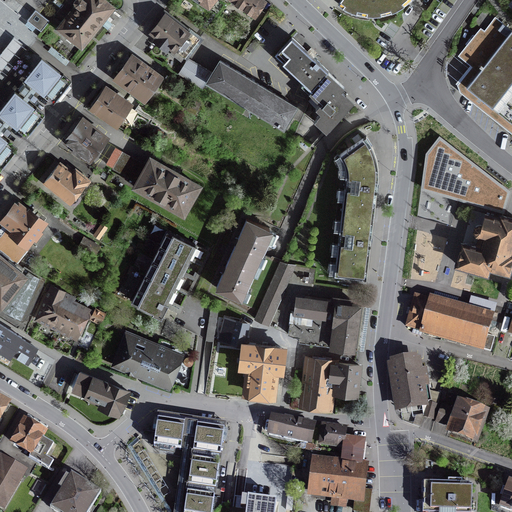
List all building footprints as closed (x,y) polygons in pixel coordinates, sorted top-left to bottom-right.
[(118,8),(107,0),(79,0),(56,28),(84,50),(118,8)] [(263,2),(260,0),(234,0),(255,13),(263,2)] [(342,0),(339,4),(352,12),(372,16),(393,12),(409,2),(411,0),(342,0)] [(28,17),(41,28),(50,18),(36,7),(28,17)] [(200,36),(168,12),(150,36),(181,59),(200,36)] [(511,26),(509,25),(503,20),(494,31),(489,27),(464,58),(473,64),(479,69),(463,90),(475,99),(495,115),(511,128),(511,26)] [(275,56),(312,88),(328,70),(291,37),(275,56)] [(163,68),(131,46),(114,71),(145,93),(163,68)] [(301,96),(219,52),(205,79),(287,123),(301,96)] [(191,81),(200,65),(188,58),(179,74),(191,81)] [(64,75),(42,59),(25,82),(47,98),(64,75)] [(346,85),(328,70),(312,88),(323,98),(312,111),(331,129),(356,100),(343,88),(346,85)] [(134,97),(105,77),(89,101),(117,120),(134,97)] [(36,109),(17,93),(0,113),(0,116),(18,131),(36,109)] [(198,105),(191,101),(188,106),(195,111),(198,105)] [(110,128),(82,109),(64,134),(92,154),(110,128)] [(345,178),(342,208),(373,212),(379,172),(375,151),(367,135),(340,154),(345,166),(345,178)] [(0,154),(9,144),(0,137),(0,154)] [(299,137),(283,172),(297,178),(312,143),(299,137)] [(423,190),(503,212),(509,191),(440,138),(427,156),(423,190)] [(201,185),(152,157),(145,168),(114,150),(105,164),(186,210),(201,185)] [(90,177),(58,156),(40,182),(73,203),(90,177)] [(283,172),(262,220),(276,226),(297,178),(283,172)] [(44,222),(17,201),(1,221),(6,225),(0,232),(0,249),(17,262),(31,245),(28,243),(44,222)] [(367,277),(373,212),(342,208),(335,274),(367,277)] [(477,247),(463,243),(457,264),(487,272),(489,266),(509,272),(511,258),(511,252),(510,252),(511,246),(511,217),(501,215),(500,218),(485,214),(482,224),(481,224),(480,224),(478,224),(477,225),(476,226),(475,227),(475,229),(475,230),(475,231),(476,232),(476,233),(477,234),(479,234),(480,234),(477,247)] [(246,218),(231,252),(254,262),(258,252),(262,254),(273,230),(246,218)] [(196,244),(169,231),(141,286),(146,288),(138,303),(161,314),(196,244)] [(99,246),(86,237),(80,246),(94,254),(99,246)] [(17,262),(0,249),(0,305),(3,307),(23,319),(44,278),(17,262)] [(238,298),(254,262),(231,252),(215,288),(238,298)] [(280,262),(262,254),(258,252),(254,262),(238,298),(236,301),(259,310),(280,262)] [(39,315),(56,324),(62,313),(55,309),(64,292),(48,282),(44,290),(50,292),(39,315)] [(424,298),(415,295),(407,326),(421,331),(421,332),(483,350),(483,349),(490,351),(494,339),(487,337),(493,316),(492,316),(495,305),(472,299),(469,309),(433,299),(434,293),(426,291),(424,298)] [(55,309),(62,313),(80,322),(86,311),(69,302),(72,296),(64,292),(55,309)] [(362,303),(297,295),(295,309),(291,341),(329,346),(356,349),(362,303)] [(105,313),(96,308),(91,318),(100,322),(105,313)] [(75,334),(80,322),(62,313),(56,324),(75,334)] [(23,332),(0,317),(0,348),(10,354),(29,366),(40,347),(21,336),(23,332)] [(243,344),(248,324),(226,319),(222,339),(243,344)] [(180,352),(129,331),(114,364),(166,386),(180,352)] [(284,348),(244,343),(240,373),(246,374),(244,391),(272,395),(276,369),(281,370),(284,348)] [(55,358),(45,353),(42,359),(52,365),(55,358)] [(322,357),(304,355),(302,370),(306,371),(302,402),(331,405),(334,385),(336,385),(337,377),(331,376),(333,362),(322,360),(322,357)] [(423,359),(393,364),(400,408),(422,405),(421,401),(430,400),(423,359)] [(356,393),(359,365),(333,362),(331,376),(337,377),(336,385),(335,390),(356,393)] [(82,364),(72,388),(122,409),(132,385),(82,364)] [(486,403),(453,393),(442,427),(475,437),(486,403)] [(433,418),(436,405),(430,404),(429,409),(425,408),(423,416),(433,418)] [(48,426),(23,412),(9,437),(30,449),(27,453),(49,466),(53,458),(46,454),(54,441),(43,435),(48,426)] [(312,428),(274,418),(270,434),(308,443),(312,428)] [(185,423),(158,419),(154,446),(181,450),(185,423)] [(348,435),(349,423),(322,420),(319,444),(343,447),(345,435),(348,435)] [(224,428),(197,425),(193,452),(220,455),(224,428)] [(362,464),(365,437),(348,435),(345,435),(343,447),(342,457),(313,454),(309,494),(333,497),(332,505),(348,507),(350,498),(355,499),(360,499),(361,491),(365,464),(362,464)] [(30,470),(0,453),(0,507),(8,511),(30,470)] [(219,462),(192,458),(188,485),(215,489),(219,462)] [(87,511),(101,491),(72,473),(51,508),(57,511),(87,511)] [(468,511),(469,479),(420,479),(419,511),(468,511)] [(511,482),(507,481),(499,504),(511,509),(511,482)] [(369,492),(361,491),(360,499),(355,499),(354,510),(367,511),(369,492)] [(211,511),(214,496),(187,492),(184,511),(211,511)] [(274,511),(276,501),(249,498),(247,511),(274,511)]
